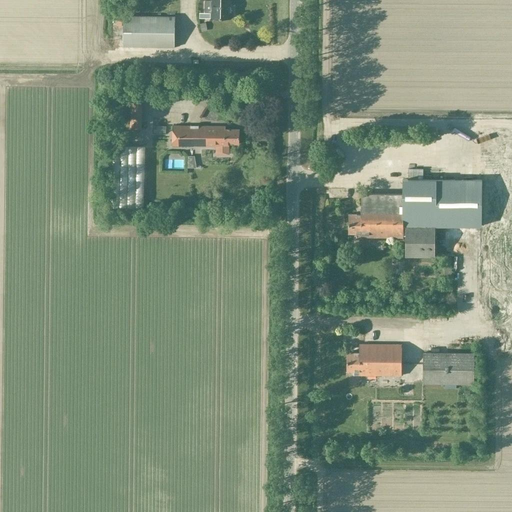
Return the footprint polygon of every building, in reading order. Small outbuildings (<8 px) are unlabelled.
[(211,13),(211,19),(231,19),(230,0),(210,0),(211,1),(205,1),(205,13),(211,13)] [(174,48),(175,17),(123,16),(122,47),(174,48)] [(141,129),(142,98),(130,98),(130,129),(141,129)] [(229,144),(239,144),(239,130),(225,130),(225,127),(172,126),(172,146),(216,147),(216,154),(229,155),(229,144)] [(142,212),(144,150),(121,150),(120,173),(117,173),(117,179),(121,179),(120,211),(142,212)] [(379,175),(404,175),(404,171),(399,170),(399,162),(384,162),(384,157),(379,157),(379,175)] [(482,181),(403,180),(403,194),(402,227),(405,227),(405,226),(435,227),(481,227),(482,181)] [(405,227),(402,227),(403,194),(361,194),(361,207),(361,215),(349,215),(348,234),(360,234),(360,238),(402,238),(402,237),(405,237),(405,256),(435,257),(435,227),(405,226),(405,227)] [(359,353),(347,353),(347,372),(359,372),(359,376),(401,376),(401,345),(359,344),(359,353)] [(474,384),(474,354),(423,353),(423,384),(474,384)]
